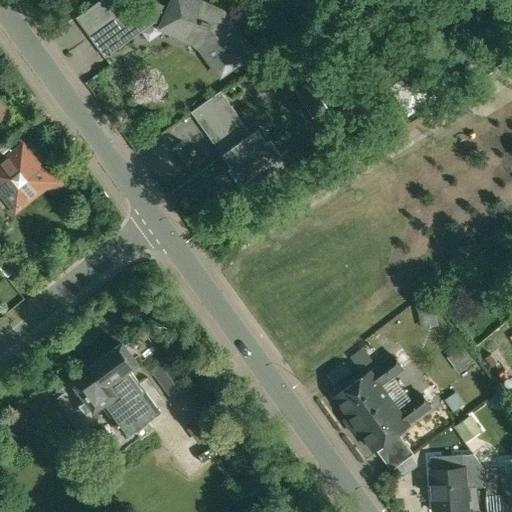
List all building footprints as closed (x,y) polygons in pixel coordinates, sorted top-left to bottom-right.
[(224,13),(196,0),(174,0),(171,7),(163,23),(163,25),(193,39),(204,47),(222,72),(251,51),(224,13)] [(158,1),(125,24),(133,35),(155,19),(163,23),(171,7),(158,1)] [(104,2),(80,19),(93,36),(117,19),(104,2)] [(117,19),(93,36),(106,54),(133,35),(125,24),(120,17),(117,19)] [(406,76),(390,85),(407,115),(438,98),(428,80),(414,88),(406,76)] [(310,82),(297,90),(315,120),(328,112),(310,82)] [(0,91),(0,117),(12,108),(0,91)] [(192,112),(209,137),(239,116),(221,91),(192,112)] [(239,116),(209,137),(242,183),(251,176),(255,182),(279,165),(266,146),(269,144),(258,128),(251,133),(239,116)] [(51,182),(24,148),(0,167),(0,187),(17,209),(51,182)] [(18,270),(7,257),(0,263),(0,267),(9,278),(18,270)] [(433,303),(417,306),(422,328),(437,325),(433,303)] [(126,347),(120,346),(73,380),(88,400),(81,406),(88,415),(103,403),(127,435),(124,437),(132,448),(146,438),(144,436),(154,428),(148,420),(161,411),(129,368),(134,365),(135,359),(126,347)] [(473,364),(460,348),(447,359),(459,375),(473,364)] [(394,356),(372,372),(382,385),(404,369),(394,356)] [(343,362),(325,374),(333,385),(351,373),(343,362)] [(355,423),(391,398),(382,385),(372,372),(372,371),(336,397),(355,423)] [(457,391),(446,399),(454,410),(465,402),(457,391)] [(422,394),(400,410),(410,424),(432,408),(422,394)] [(391,398),(355,423),(374,450),(410,424),(400,410),(391,398)] [(471,415),(456,425),(466,441),(482,430),(471,415)] [(401,436),(379,452),(392,471),(415,455),(401,436)] [(485,469),(475,454),(463,455),(464,469),(466,469),(467,488),(487,487),(485,469)] [(498,468),(485,469),(487,487),(488,497),(506,495),(505,475),(499,476),(498,468)] [(464,469),(432,471),(435,511),(451,511),(468,511),(467,488),(466,469),(464,469)]
